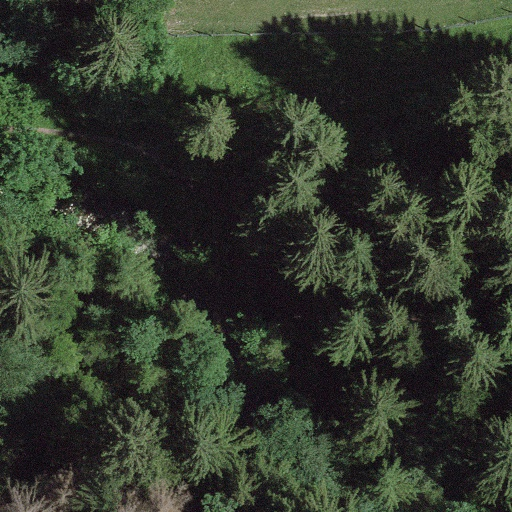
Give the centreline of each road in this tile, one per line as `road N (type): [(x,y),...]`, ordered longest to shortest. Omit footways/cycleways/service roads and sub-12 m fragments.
road 1 (track): [(511,61),(149,136)]
road 2 (track): [(149,136),(0,118)]
